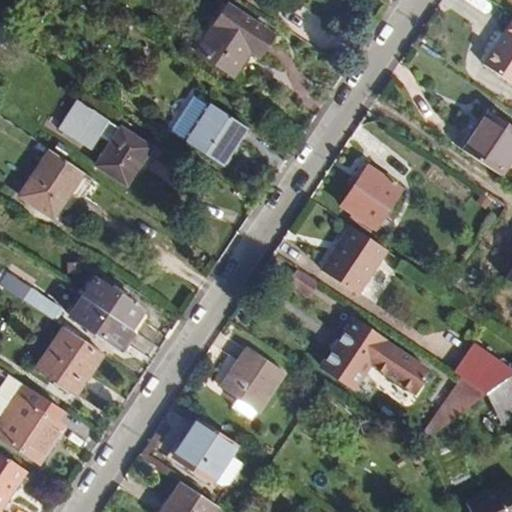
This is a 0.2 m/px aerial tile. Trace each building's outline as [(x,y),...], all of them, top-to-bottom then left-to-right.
[(228,77),(250,45),(262,53),(275,35),(228,4),(195,54),(228,77)] [(511,21),(483,66),(511,84),(511,21)] [(221,166),(247,128),(211,104),(185,142),(221,166)] [(511,162),(511,127),(486,110),(460,149),(503,177),(511,162)] [(126,185),(150,148),(120,128),(96,165),(126,185)] [(19,196),(53,218),(83,172),(49,150),(19,196)] [(374,229),(400,190),(368,168),(341,206),(374,229)] [(321,270),(358,295),(387,251),(350,226),(321,270)] [(318,283),(298,270),(290,282),(310,295),(318,283)] [(0,279),(0,285),(54,321),(61,310),(4,273),(0,279)] [(70,317),(118,349),(143,311),(95,279),(70,317)] [(353,387),(384,342),(352,321),(322,367),(353,387)] [(76,394),(103,353),(64,328),(37,368),(76,394)] [(417,364),(384,342),(369,364),(402,386),(417,364)] [(460,378),(485,395),(507,379),(511,374),(511,370),(474,343),(453,374),(460,378)] [(238,398),(258,411),(283,374),(246,350),(221,387),(238,398)] [(65,412),(31,390),(9,375),(0,388),(15,398),(0,420),(0,437),(40,464),(52,444),(48,441),(59,424),(65,412)] [(452,421),(485,395),(460,378),(437,410),(452,421)] [(511,389),(507,379),(485,395),(499,424),(511,417),(511,389)] [(258,411),(238,398),(231,408),(251,421),(258,411)] [(172,456),(211,483),(212,481),(230,456),(237,445),(198,419),(172,456)] [(48,441),(52,444),(63,427),(59,424),(48,441)] [(0,453),(0,511),(27,471),(0,453)] [(242,464),(230,456),(212,481),(220,486),(228,485),(242,464)] [(511,511),(511,481),(465,504),(469,511),(511,511)] [(214,511),(218,508),(181,483),(161,511),(214,511)]
